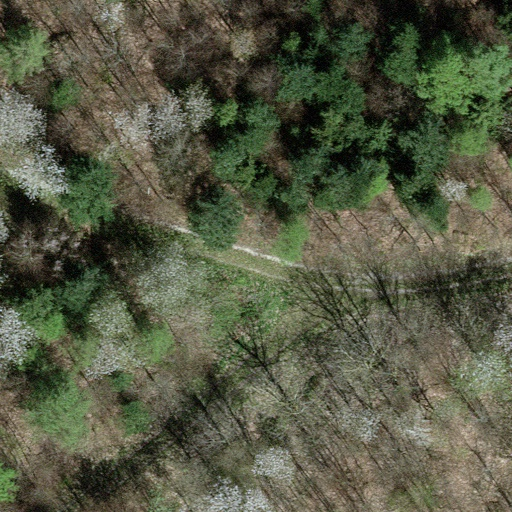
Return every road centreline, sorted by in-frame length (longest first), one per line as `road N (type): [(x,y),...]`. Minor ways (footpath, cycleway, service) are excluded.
road 1 (track): [(0,176),(345,298)]
road 2 (track): [(345,298),(56,511)]
road 3 (track): [(345,298),(511,264)]
